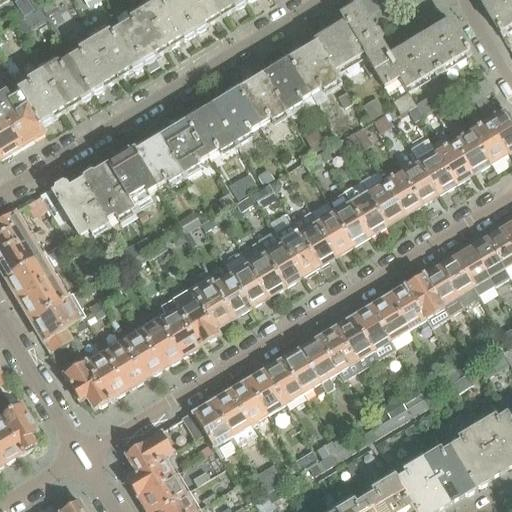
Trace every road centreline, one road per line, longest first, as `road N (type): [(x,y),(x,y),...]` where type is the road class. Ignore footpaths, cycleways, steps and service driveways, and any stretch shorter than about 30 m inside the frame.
road 1 (residential): [(511,196),(84,457)]
road 2 (residential): [(0,192),(318,0)]
road 3 (residential): [(84,457),(0,319)]
